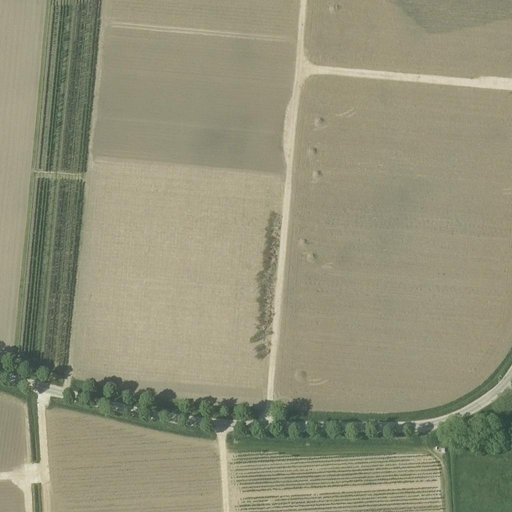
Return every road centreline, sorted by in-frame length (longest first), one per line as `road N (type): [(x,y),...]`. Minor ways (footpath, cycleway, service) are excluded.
road 1 (unclassified): [(0,376),(140,413),(245,425),(435,424),(502,385)]
road 2 (track): [(266,425),(303,0)]
road 3 (track): [(297,67),(511,85)]
